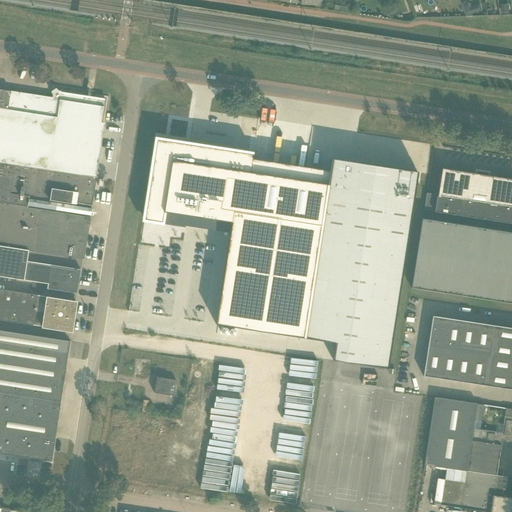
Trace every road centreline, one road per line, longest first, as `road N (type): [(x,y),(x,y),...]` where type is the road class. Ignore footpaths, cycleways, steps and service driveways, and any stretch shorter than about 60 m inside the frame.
road 1 (unclassified): [(75,490),(137,68)]
road 2 (tertiary): [(511,126),(137,68)]
road 3 (tertiary): [(137,68),(0,46)]
road 4 (unclassified): [(211,511),(75,490)]
